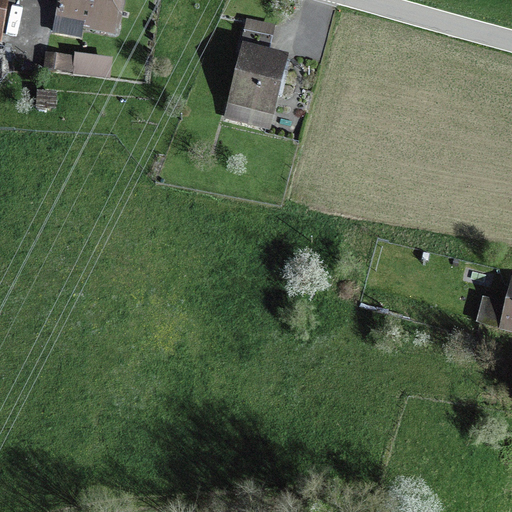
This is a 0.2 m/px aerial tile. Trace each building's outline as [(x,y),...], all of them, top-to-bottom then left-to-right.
[(79,28),(109,34),(116,0),(59,0),(53,33),(77,38),(79,28)] [(272,28),(245,21),(241,39),(268,46),(272,28)] [(226,117),(264,127),(273,95),(279,97),(288,64),(265,58),(267,50),(240,43),(238,50),(244,52),(226,117)] [(31,59),(33,49),(18,47),(16,57),(31,59)] [(511,287),(501,330),(511,332),(511,287)]
